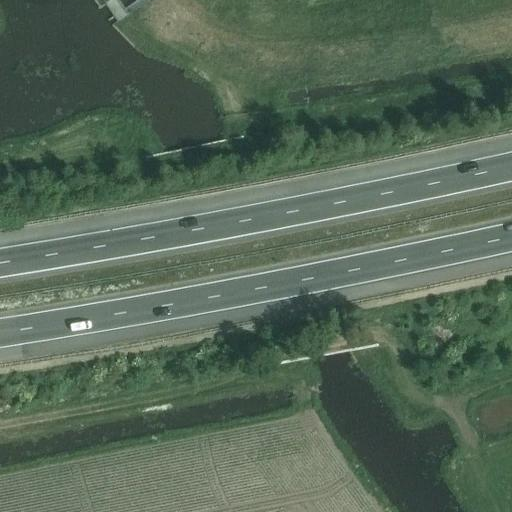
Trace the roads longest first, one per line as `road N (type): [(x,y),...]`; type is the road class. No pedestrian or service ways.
road 1 (motorway): [(0,334),(207,305),(511,240)]
road 2 (motorway): [(511,166),(0,261)]
road 3 (track): [(453,405),(423,402),(405,387),(398,347),(384,335),(355,331),(292,349),(240,377),(0,425)]
